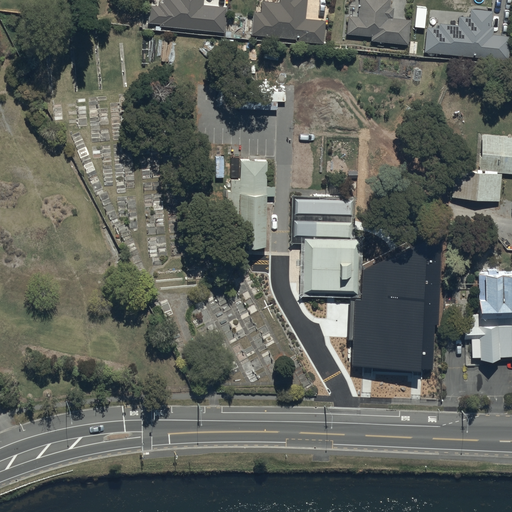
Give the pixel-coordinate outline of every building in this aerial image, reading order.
[(158,5),(150,3),(149,19),(159,20),(159,24),(224,31),(226,5),(204,3),(203,0),(163,0),(164,0),(158,0),(158,5)] [(262,0),(261,11),(253,10),(251,32),(296,36),(295,39),(323,42),(325,18),(306,16),(307,0),(279,0),(280,1),(269,0),(262,0)] [(359,0),(358,15),(348,14),(346,32),(371,35),(371,38),(408,42),(410,18),(394,16),(395,6),(390,5),(390,0),(359,0)] [(440,27),(426,26),(423,50),(507,58),(510,35),(494,33),(495,26),(490,25),(491,8),(470,6),(469,14),(459,13),(458,23),(440,21),(440,27)] [(478,169),(500,171),(511,171),(511,135),(481,133),(478,169)] [(63,149),(0,135),(0,161),(58,174),(63,149)] [(238,177),(230,178),(229,189),(226,189),(225,206),(239,206),(238,242),(266,243),(267,192),(273,193),(273,183),(267,183),(268,157),(239,156),(238,177)] [(500,171),(478,169),(453,166),(450,194),(498,198),(500,171)] [(82,211),(0,195),(0,259),(8,261),(11,243),(13,244),(14,239),(35,243),(32,263),(57,268),(60,253),(62,253),(64,249),(74,251),(82,211)] [(353,198),(292,196),(291,243),(301,244),(300,296),(354,297),(361,297),(361,270),(362,240),(352,240),(353,198)] [(108,225),(91,233),(95,241),(90,244),(99,263),(105,260),(110,271),(127,263),(108,225)] [(444,229),(361,270),(361,297),(354,297),(352,363),(433,369),(434,326),(438,326),(444,229)] [(478,271),(479,312),(511,311),(511,267),(484,268),(485,271),(478,271)] [(122,330),(23,310),(24,307),(0,302),(0,319),(20,323),(15,344),(120,364),(129,366),(140,311),(126,309),(122,330)] [(471,354),(479,353),(479,356),(511,354),(511,321),(463,323),(464,336),(470,335),(471,354)]
